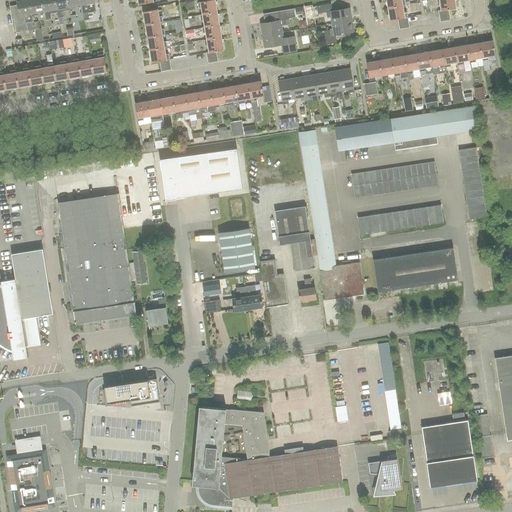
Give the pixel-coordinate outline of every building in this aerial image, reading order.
[(20,15),(14,17),(17,33),(28,31),(27,23),(33,22),(34,22),(33,16),(32,17),(32,14),(29,0),(22,0),(17,1),(20,15)] [(44,12),(42,0),(29,0),(32,14),(32,17),(33,16),(38,16),(37,13),(44,12)] [(55,0),(42,0),(44,12),(46,20),(51,19),(52,19),(51,14),(57,12),(57,10),(57,9),(55,0)] [(68,0),(55,0),(57,9),(57,10),(57,12),(59,25),(65,25),(63,11),(70,10),(69,7),(68,0)] [(82,5),(81,0),(68,0),(69,7),(70,10),(75,9),(75,6),(82,5)] [(94,0),(81,0),(82,5),(82,8),(83,14),(88,13),(96,12),(95,3),(94,0)] [(200,15),(218,12),(215,0),(211,0),(198,2),(199,8),(201,8),(203,15),(200,15)] [(456,8),(455,0),(437,0),(438,4),(440,3),(441,10),(441,11),(449,10),(456,8)] [(331,18),(332,24),(352,20),(350,8),(333,11),(331,4),(317,6),(318,14),(326,12),(327,18),(331,18)] [(406,5),(388,8),(390,20),(398,19),(408,17),(407,12),(404,12),(403,5),(406,5)] [(312,7),(305,9),(307,19),(314,17),(312,7)] [(143,12),(145,25),(163,21),(162,16),(160,17),(158,9),(143,12)] [(291,25),(290,19),(296,18),(294,9),(279,11),(280,20),(261,24),(263,36),(283,32),(282,26),(291,25)] [(220,25),(218,12),(200,15),(201,21),(204,20),(205,27),(202,28),(220,25)] [(335,36),(354,32),(352,20),(332,24),(333,30),(321,32),(324,45),(337,43),(335,36)] [(163,22),(163,21),(145,25),(148,37),(165,34),(164,29),(162,29),(160,22),(163,22)] [(222,37),(220,25),(202,28),(203,33),(206,33),(207,40),(204,40),(222,37)] [(308,28),(300,29),(301,36),(309,35),(308,28)] [(295,36),(284,38),(283,32),(263,36),(265,48),(282,45),(283,53),(297,50),(295,36)] [(101,41),(100,34),(90,36),(91,43),(101,41)] [(165,34),(148,37),(150,50),(167,47),(167,41),(164,42),(163,35),(165,34)] [(224,50),(222,37),(204,40),(205,46),(208,45),(209,53),(216,52),(224,50)] [(69,39),(64,40),(65,47),(72,46),(71,39),(69,39)] [(488,57),(496,55),(493,40),(480,43),(483,58),(482,58),(483,60),(485,71),(490,70),(489,59),(488,57)] [(483,58),(480,43),(468,45),(470,60),(470,63),(476,62),(476,59),(482,58),(483,58)] [(470,60),(468,45),(455,47),(458,62),(457,62),(458,65),(463,64),(463,61),(470,60)] [(167,47),(150,50),(152,63),(160,61),(170,60),(169,54),(166,54),(165,47),(167,47)] [(455,47),(443,49),(445,64),(445,67),(451,66),(450,63),(457,62),(458,62),(455,47)] [(443,49),(430,52),(433,67),(432,67),(433,69),(433,73),(434,75),(439,74),(438,68),(438,66),(445,64),(443,49)] [(430,52),(417,54),(420,69),(420,71),(421,78),(423,86),(430,84),(428,74),(433,73),(433,69),(432,67),(433,67),(430,52)] [(107,72),(104,54),(98,55),(99,58),(92,59),(91,57),(94,74),(107,72)] [(417,54),(405,56),(407,71),(408,77),(409,80),(414,79),(413,73),(413,70),(420,69),(417,54)] [(405,56),(392,58),(395,73),(395,76),(396,82),(402,81),(401,78),(408,77),(407,71),(405,56)] [(94,74),(91,57),(86,58),(86,60),(79,61),(79,59),(82,76),(94,74)] [(395,73),(392,58),(380,61),(382,76),(383,78),(388,77),(388,75),(395,73)] [(82,76),(79,59),(73,60),(74,62),(67,64),(66,61),(69,79),(82,76)] [(69,79),(66,61),(61,62),(61,65),(54,66),(57,81),(69,79)] [(380,61),(367,63),(370,78),(370,80),(376,79),(375,77),(382,76),(380,61)] [(54,66),(54,63),(48,64),(49,67),(42,68),(41,66),(44,83),(57,81),(54,66)] [(44,83),(41,66),(36,67),(36,69),(29,70),(29,68),(28,68),(31,85),(44,83)] [(31,85),(28,68),(23,69),(24,71),(17,73),(16,70),(19,88),(31,85)] [(350,69),(338,71),(342,91),(348,90),(348,93),(354,92),(350,69)] [(19,88),(16,70),(10,71),(11,74),(4,75),(4,72),(3,72),(6,90),(19,88)] [(342,91),(338,71),(326,73),(331,96),(336,95),(336,92),(342,91)] [(331,96),(326,73),(315,75),(318,95),(324,94),(325,97),(331,96)] [(318,95),(315,75),(303,77),(307,101),(313,100),(312,96),(318,95)] [(307,101),(303,77),(291,79),(294,99),(300,98),(301,102),(307,101)] [(294,99),(291,79),(279,81),(283,105),(289,104),(288,100),(294,99)] [(259,111),(257,100),(257,97),(264,96),(265,103),(272,102),(269,86),(262,87),(261,81),(249,83),(251,98),(253,112),(259,111)] [(378,94),(376,82),(364,84),(366,96),(378,94)] [(251,98),(249,83),(236,85),(239,100),(238,100),(239,103),(244,102),(244,99),(251,98)] [(239,100),(236,85),(224,88),(226,103),(226,105),(232,104),(231,102),(238,100),(239,100)] [(461,87),(451,88),(454,104),(463,102),(461,87)] [(483,87),(476,88),(478,100),(486,99),(483,87)] [(226,103),(224,88),(211,90),(214,105),(213,105),(214,108),(219,107),(219,104),(226,103)] [(497,89),(489,90),(490,98),(498,97),(497,89)] [(214,105),(211,90),(198,92),(201,107),(202,113),(214,111),(214,108),(213,105),(214,105)] [(201,107),(198,92),(186,94),(188,109),(189,116),(202,113),(201,107)] [(188,109),(186,94),(173,97),(176,112),(176,114),(182,113),(181,111),(188,109)] [(450,94),(443,95),(444,106),(452,104),(450,94)] [(176,112),(173,97),(161,99),(163,114),(164,116),(169,115),(169,113),(176,112)] [(412,98),(404,99),(406,111),(413,110),(412,98)] [(163,114),(161,99),(148,101),(151,116),(150,116),(152,122),(164,120),(164,116),(163,114)] [(151,116),(148,101),(135,103),(138,121),(144,120),(144,117),(150,116),(151,116)] [(478,130),(475,106),(391,119),(395,142),(396,150),(437,143),(436,136),(478,130)] [(290,118),(280,119),(282,129),(291,128),(290,120),(290,118)] [(298,127),(297,119),(290,120),(291,128),(298,127)] [(395,142),(391,119),(336,127),(339,151),(395,142)] [(253,125),(245,126),(246,134),(254,133),(253,125)] [(227,127),(218,129),(219,139),(228,138),(227,127)] [(243,128),(235,129),(236,136),(244,135),(243,128)] [(315,130),(299,133),(325,299),(340,296),(340,298),(341,298),(341,295),(347,294),(347,295),(358,294),(358,295),(364,294),(363,282),(362,282),(359,263),(360,263),(360,262),(336,266),(315,130)] [(188,132),(182,133),(183,142),(190,141),(188,132)] [(218,132),(206,134),(207,141),(218,139),(219,139),(218,132)] [(202,133),(193,134),(194,142),(204,141),(202,133)] [(155,148),(154,141),(144,143),(145,150),(155,148)] [(459,150),(460,157),(478,154),(476,147),(459,150)] [(237,149),(161,160),(162,170),(167,200),(176,198),(243,189),(237,149)] [(479,161),(478,154),(460,157),(461,164),(479,161)] [(480,168),(479,161),(461,164),(462,171),(480,168)] [(481,175),(480,168),(462,171),(463,178),(481,175)] [(359,185),(357,173),(351,174),(353,186),(359,185)] [(482,182),(481,175),(463,178),(464,184),(482,182)] [(483,189),(482,182),(464,184),(465,191),(483,189)] [(361,197),(359,185),(353,186),(355,198),(361,197)] [(484,196),(483,189),(465,191),(466,198),(484,196)] [(134,302),(119,194),(59,203),(61,215),(56,215),(58,223),(62,223),(74,311),(76,323),(137,315),(135,302),(134,302)] [(485,202),(484,196),(466,198),(467,205),(485,202)] [(486,209),(485,202),(467,205),(469,212),(486,209)] [(441,205),(434,206),(437,224),(444,223),(441,205)] [(319,267),(312,225),(309,225),(306,206),(275,211),(280,245),(291,243),(295,271),(319,267)] [(437,224),(434,206),(427,207),(430,225),(437,224)] [(430,225),(427,207),(420,208),(423,226),(430,225)] [(423,226),(420,208),(413,209),(416,227),(423,226)] [(416,227),(413,209),(406,210),(409,228),(416,227)] [(487,216),(486,209),(469,212),(470,219),(487,216)] [(409,228),(406,210),(400,211),(402,229),(409,228)] [(402,229),(400,211),(393,212),(395,230),(402,229)] [(395,230),(393,212),(386,213),(388,231),(395,230)] [(388,231),(386,213),(379,214),(382,232),(388,231)] [(382,232),(379,214),(372,215),(375,233),(382,232)] [(375,233),(372,215),(365,216),(368,234),(375,233)] [(368,234),(365,216),(358,217),(361,235),(368,234)] [(487,219),(469,222),(477,276),(495,273),(487,219)] [(250,229),(219,233),(225,272),(256,268),(250,229)] [(378,292),(458,280),(453,247),(373,259),(378,292)] [(41,344),(36,316),(50,314),(45,281),(40,249),(12,254),(16,278),(2,281),(3,288),(0,285),(0,344),(1,345),(5,347),(10,350),(13,351),(14,360),(28,357),(27,347),(41,344)] [(147,283),(142,251),(133,252),(138,284),(147,283)] [(267,307),(288,304),(284,274),(278,275),(275,260),(261,262),(267,307)] [(308,300),(316,299),(315,287),(312,288),(311,278),(304,279),(306,289),(299,290),(301,301),(303,301),(304,302),(308,301),(308,300)] [(220,281),(204,283),(205,293),(221,291),(220,281)] [(255,285),(250,286),(246,287),(249,310),(263,308),(261,294),(257,295),(255,285)] [(249,310),(246,287),(236,288),(237,298),(233,298),(235,312),(249,310)] [(149,325),(168,322),(166,308),(165,297),(163,298),(159,298),(160,309),(147,311),(149,325)] [(206,313),(221,311),(220,300),(204,302),(206,313)] [(511,355),(495,358),(506,434),(507,440),(511,439),(511,355)] [(123,383),(105,386),(106,389),(108,403),(118,402),(118,403),(122,403),(121,401),(131,400),(132,406),(160,401),(157,378),(154,379),(153,376),(148,377),(149,380),(131,382),(131,379),(122,381),(123,383)] [(396,389),(385,391),(391,429),(402,428),(396,389)] [(238,391),(238,398),(251,401),(252,392),(238,391)] [(304,451),(303,447),(285,450),(285,454),(271,456),(264,412),(200,406),(193,485),(204,486),(204,487),(200,487),(200,489),(201,492),(202,495),(203,497),(205,499),(207,501),(209,502),(211,503),(214,504),(223,505),(223,498),(230,497),(230,498),(343,481),(338,446),(304,451)] [(348,420),(345,406),(335,407),(338,422),(348,420)] [(482,459),(494,457),(487,414),(475,416),(482,459)] [(474,462),(471,441),(468,420),(422,427),(431,486),(431,482),(479,475),(478,475),(476,475),(475,462),(474,462)] [(18,457),(11,459),(19,510),(23,509),(23,511),(48,507),(48,505),(51,504),(50,493),(52,493),(50,479),(47,479),(40,436),(15,440),(18,457)] [(402,489),(397,459),(369,463),(370,473),(381,474),(380,491),(394,492),(394,491),(402,489)]
